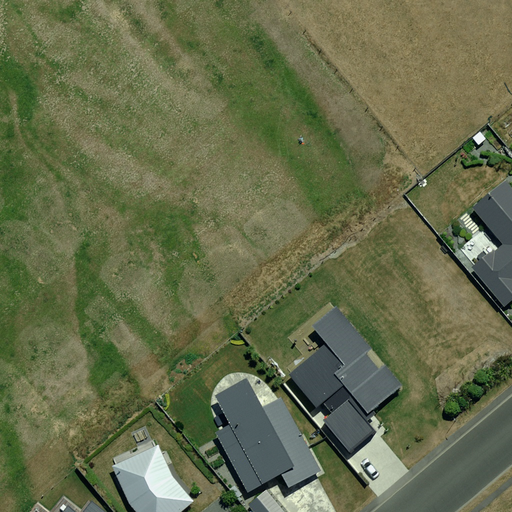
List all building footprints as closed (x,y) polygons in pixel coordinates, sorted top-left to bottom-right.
[(511,189),(505,181),(470,211),(499,245),(466,272),(500,312),(511,301),(511,189)] [(326,348),(287,379),(348,453),(380,425),(369,413),(399,387),(334,311),(310,331),(326,348)] [(262,378),(205,404),(218,432),(211,436),(238,494),(303,464),(262,378)] [(110,469),(129,511),(189,511),(160,447),(110,469)] [(281,511),(262,489),(242,506),(247,511),(281,511)]
